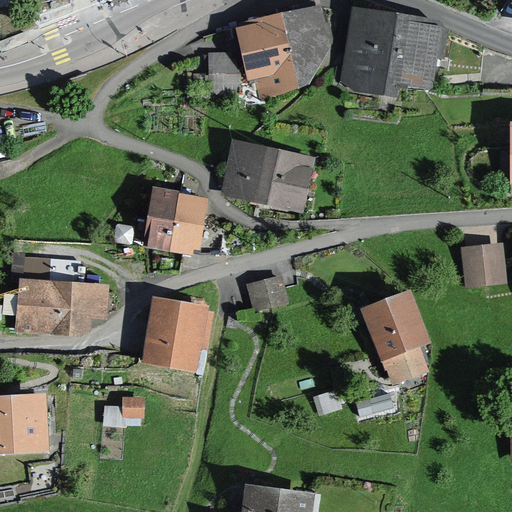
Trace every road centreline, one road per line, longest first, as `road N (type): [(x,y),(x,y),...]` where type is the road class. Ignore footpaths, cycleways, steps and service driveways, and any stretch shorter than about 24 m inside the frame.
road 1 (residential): [(0,346),(94,337),(176,280),(350,234),(511,216)]
road 2 (track): [(222,269),(220,319),(182,511)]
road 3 (tertiary): [(0,63),(157,0)]
road 4 (residential): [(511,46),(395,0)]
